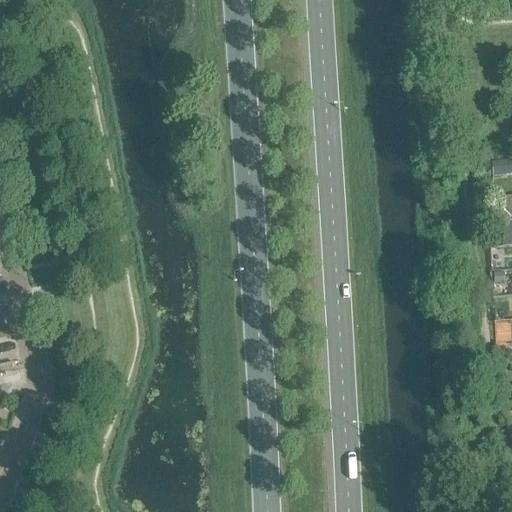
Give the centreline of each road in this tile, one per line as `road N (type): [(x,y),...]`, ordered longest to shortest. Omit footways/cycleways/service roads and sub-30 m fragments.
road 1 (secondary): [(346,511),(316,0)]
road 2 (secondary): [(235,0),(264,511)]
road 3 (residential): [(0,494),(38,398),(0,190)]
